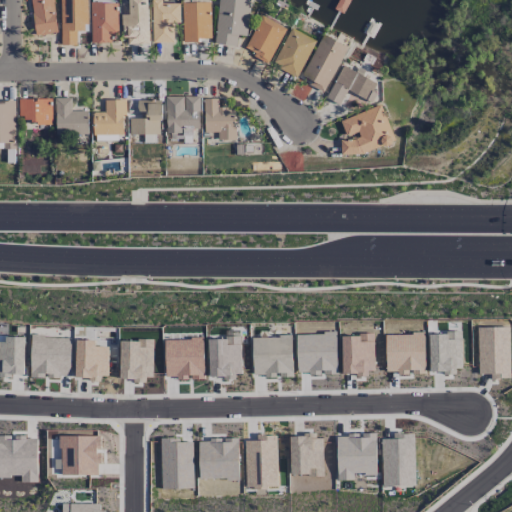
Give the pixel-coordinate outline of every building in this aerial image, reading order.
[(32,0),(34,34),(54,33),(52,0),(32,0)] [(87,0),(60,0),(61,44),(77,44),(76,31),(88,31),(87,0)] [(90,0),(92,42),(112,42),(112,35),(119,34),(117,0),(90,0)] [(129,0),(130,4),(124,4),(124,43),(150,43),(149,0),(129,0)] [(250,0),(218,0),(215,43),(237,45),(238,34),(247,35),(250,0)] [(211,1),(183,2),(183,40),(212,40),(211,1)] [(174,42),(174,23),(180,23),(180,2),(152,2),(153,42),(174,42)] [(270,62),(287,27),(262,15),(245,50),(270,62)] [(316,38),(291,27),(274,64),(299,75),(316,38)] [(348,46),(324,33),(300,78),(324,91),(348,46)] [(379,82),(342,65),(327,98),(340,104),(347,90),(370,100),(379,82)] [(166,96),(166,133),(181,132),(181,127),(200,127),(199,95),(166,96)] [(53,97),(19,98),(20,121),(53,120),(53,97)] [(88,133),(88,110),(72,110),(72,97),(55,97),(56,134),(88,133)] [(218,139),(235,139),(235,107),(219,107),(218,97),(204,98),(205,132),(218,131),(218,139)] [(125,99),(105,99),(105,112),(93,112),(93,133),(125,134),(125,99)] [(159,99),(139,100),(139,117),(130,118),(130,134),(145,134),(145,142),(160,141),(159,99)] [(341,120),(381,105),(396,139),(363,153),(359,154),(342,155),(341,140),(354,139),(357,138),(360,137),(359,132),(352,135),(347,135),(341,120)] [(511,325),(478,326),(479,373),(491,373),(491,378),(511,377),(511,325)] [(337,332),(297,333),(298,373),(338,372),(337,332)] [(385,333),(386,372),(411,372),(411,373),(426,373),(425,332),(385,333)] [(462,332),(429,332),(430,371),(462,371),(462,332)] [(374,334),(342,334),(343,374),(375,373),(374,334)] [(31,376),(47,377),(47,376),(72,377),(73,336),(32,335),(31,376)] [(254,336),(254,376),(294,375),(293,335),(254,336)] [(0,374),(25,375),(26,336),(7,336),(7,341),(0,341),(0,374)] [(165,338),(166,378),(191,377),(191,379),(206,378),(204,337),(165,338)] [(209,337),(210,377),(242,376),(242,337),(209,337)] [(96,378),(96,375),(108,375),(109,346),(96,345),(96,339),(77,339),(76,377),(96,378)] [(121,339),(120,379),(152,379),(153,339),(121,339)] [(382,485),(415,485),(415,432),(393,433),(393,438),(382,438),(382,485)] [(337,434),(338,480),(355,479),(355,475),(377,474),(376,433),(337,434)] [(245,440),(246,487),(278,487),(276,434),(257,435),(257,440),(245,440)] [(37,436),(13,436),(13,435),(0,435),(0,476),(21,476),(21,481),(37,481),(37,436)] [(61,474),(98,474),(98,464),(101,464),(101,453),(100,453),(100,435),(61,435),(61,474)] [(291,435),(290,475),(323,475),(324,435),(291,435)] [(193,438),(161,439),(162,488),(194,487),(193,438)] [(199,439),(200,479),(239,478),(238,438),(199,439)] [(103,511),(103,502),(63,503),(63,511),(103,511)]
